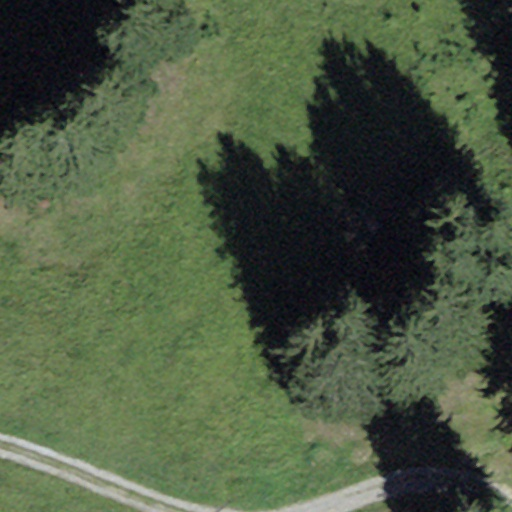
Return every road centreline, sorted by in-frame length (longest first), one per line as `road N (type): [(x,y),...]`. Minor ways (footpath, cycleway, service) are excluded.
road 1 (track): [(511,502),(429,476),(304,511)]
road 2 (track): [(179,511),(0,445)]
